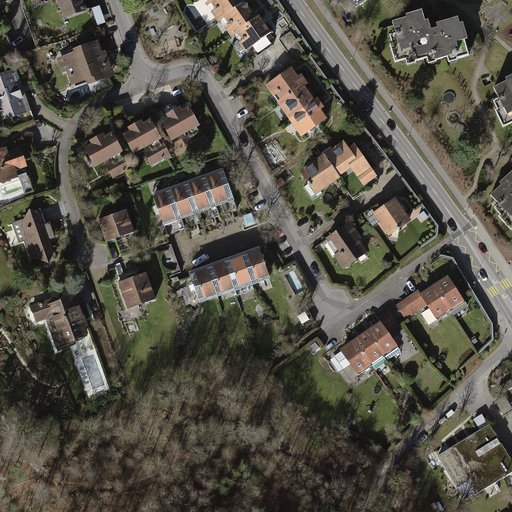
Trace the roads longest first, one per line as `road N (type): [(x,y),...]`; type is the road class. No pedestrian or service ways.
road 1 (secondary): [(511,310),(294,0)]
road 2 (residential): [(148,79),(185,71),(204,80),(341,315)]
road 3 (residential): [(148,79),(96,102),(72,126),(59,164),(78,263)]
road 4 (track): [(465,392),(389,468),(365,511)]
